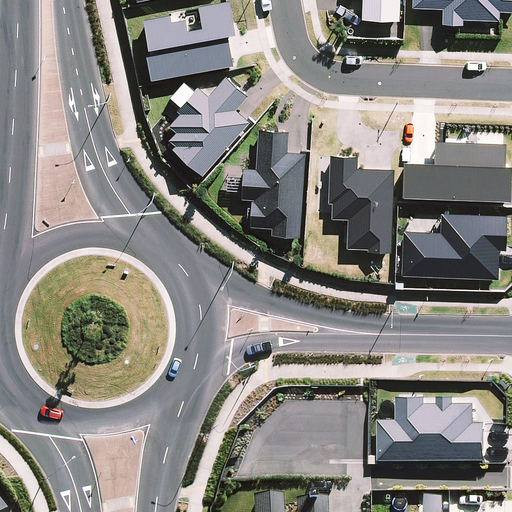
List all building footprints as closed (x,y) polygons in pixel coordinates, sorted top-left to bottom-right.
[(231,0),(223,0),(199,3),(202,24),(188,26),(186,13),(145,18),(153,76),(234,64),(229,32),(236,31),(231,0)] [(363,0),(363,17),(400,18),(400,0),(363,0)] [(443,7),(443,20),(499,20),(499,9),(511,9),(511,0),(413,0),(413,7),(443,7)] [(198,84),(194,89),(186,82),(171,98),(182,107),(168,122),(178,130),(168,141),(203,172),(250,120),(236,107),(248,94),(226,74),(208,93),(198,84)] [(257,167),(244,166),(242,196),(253,197),(251,224),(273,225),(272,232),(301,234),(306,151),(288,150),(289,129),(259,128),(257,167)] [(506,141),(435,138),(434,160),(405,159),(404,195),(510,199),(511,162),(506,162),(506,141)] [(357,154),(331,153),(331,214),(349,214),(348,247),(392,248),(393,167),(357,166),(357,154)] [(505,247),(506,213),(441,211),(440,230),(403,229),(402,273),(498,276),(498,247),(505,247)] [(439,395),(439,401),(425,401),(425,394),(398,395),(398,417),(379,418),(379,458),(485,458),(485,421),(475,421),(474,401),(453,401),(453,395),(439,395)] [(282,511),(282,497),(251,498),(251,511),(326,511),(326,503),(294,504),(294,511),(282,511)]
